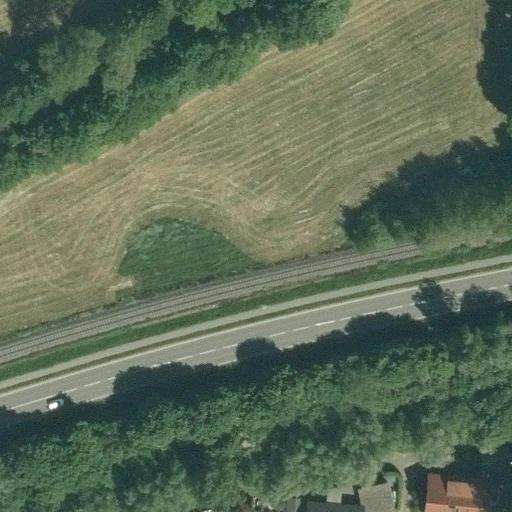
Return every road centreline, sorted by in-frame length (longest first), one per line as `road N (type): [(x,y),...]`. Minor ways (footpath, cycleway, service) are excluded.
road 1 (secondary): [(511,279),(277,327),(0,408)]
road 2 (unclassified): [(0,119),(219,0)]
